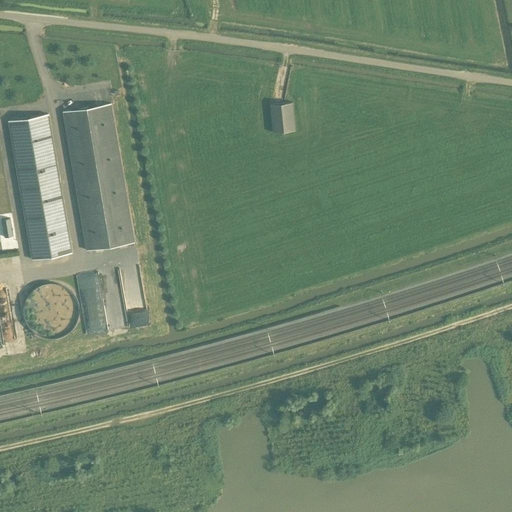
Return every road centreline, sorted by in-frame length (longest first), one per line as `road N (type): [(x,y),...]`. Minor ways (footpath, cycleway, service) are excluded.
road 1 (track): [(511,305),(315,368),(0,449)]
road 2 (unclassified): [(0,14),(511,82)]
